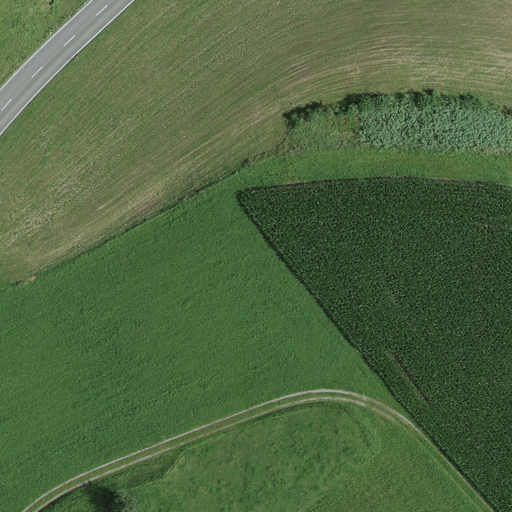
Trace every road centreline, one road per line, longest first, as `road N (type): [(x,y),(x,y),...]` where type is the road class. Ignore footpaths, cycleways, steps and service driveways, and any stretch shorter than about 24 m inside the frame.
road 1 (track): [(486,511),(398,419),(326,397),(277,406),(81,484),(39,511)]
road 2 (tertiary): [(112,0),(0,112)]
